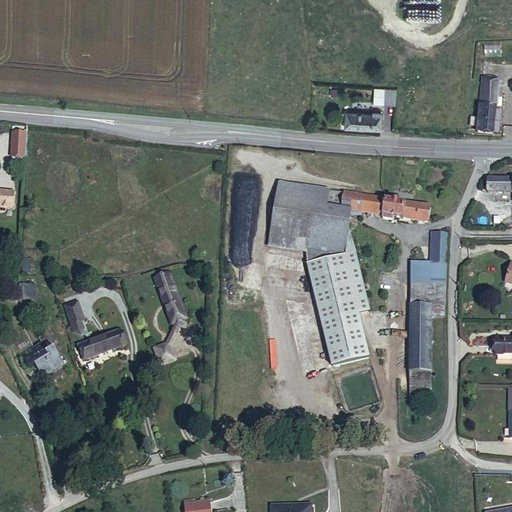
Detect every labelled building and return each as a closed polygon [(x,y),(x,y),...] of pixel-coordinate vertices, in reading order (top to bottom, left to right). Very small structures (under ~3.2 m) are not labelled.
[(382,18),(383,0),(369,0),(368,19),(382,18)] [(496,133),(500,81),(484,80),(480,133),(496,133)] [(383,103),(384,91),(374,90),(373,102),(383,103)] [(395,103),(396,93),(384,91),(383,103),(395,103)] [(382,133),(383,116),(372,117),(352,117),(352,113),(347,113),(347,133),(382,133)] [(509,203),(509,187),(483,187),(482,202),(509,203)] [(425,231),(428,214),(353,202),(354,195),(343,194),(340,216),(347,217),(379,222),(378,228),(387,229),(388,224),(425,231)] [(306,254),(311,212),(274,207),(269,250),(306,254)] [(342,259),(345,236),(347,217),(340,216),(311,212),(306,254),(342,259)] [(365,316),(345,236),(342,259),(306,254),(304,270),(328,372),(365,364),(355,318),(365,316)] [(443,274),(443,243),(430,243),(429,274),(443,274)] [(30,272),(31,259),(22,258),(21,271),(30,272)] [(511,292),(511,271),(505,269),(499,289),(511,292)] [(445,324),(445,274),(443,274),(429,274),(408,274),(407,312),(428,312),(428,324),(445,324)] [(188,326),(169,280),(153,286),(175,332),(188,326)] [(36,300),(36,283),(15,284),(15,300),(36,300)] [(83,325),(76,306),(63,311),(68,325),(78,322),(80,327),(83,325)] [(428,380),(428,324),(428,312),(407,312),(405,380),(428,380)] [(82,334),(80,327),(78,322),(68,325),(72,337),(79,340),(82,334)] [(126,354),(121,338),(77,351),(82,366),(126,354)] [(511,363),(511,340),(506,340),(505,345),(492,344),(492,363),(511,363)] [(66,369),(56,351),(45,357),(40,348),(16,361),(25,377),(35,371),(42,382),(66,369)] [(172,374),(169,357),(154,358),(157,376),(172,374)] [(427,410),(428,380),(405,380),(405,409),(427,410)] [(511,446),(511,406),(504,406),(501,446),(511,446)] [(210,511),(210,503),(184,504),(183,511),(210,511)]
